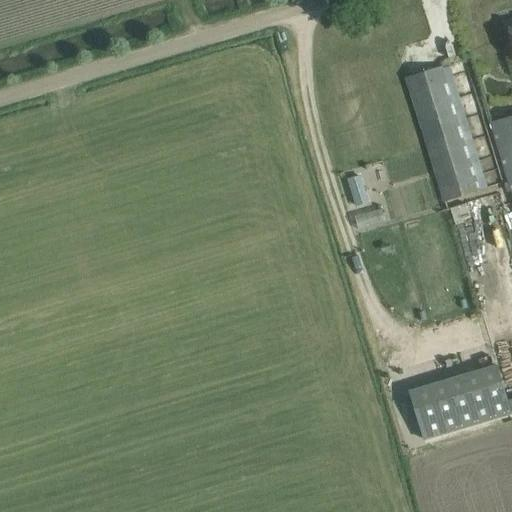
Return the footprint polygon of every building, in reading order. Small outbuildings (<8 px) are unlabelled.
[(394,55),(312,80),(320,107),(402,83),(394,55)] [(441,66),(406,77),(411,94),(444,200),(480,190),(475,176),(447,86),(441,66)] [(511,116),(491,123),(511,191),(511,116)] [(360,181),(359,177),(347,181),(351,193),(363,189),(360,181)] [(356,213),(360,228),(385,221),(381,207),(356,213)] [(430,386),(410,392),(425,440),(445,434),(430,386)]
